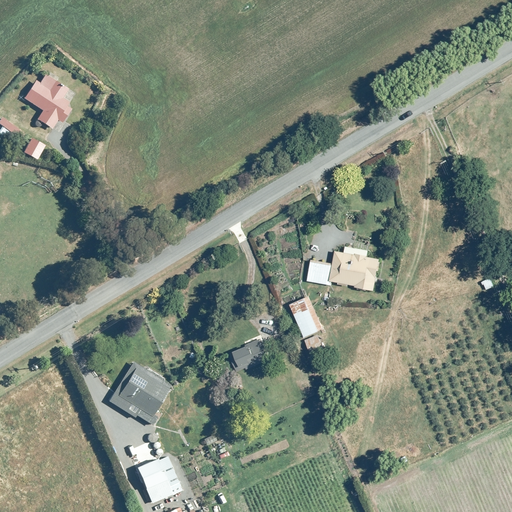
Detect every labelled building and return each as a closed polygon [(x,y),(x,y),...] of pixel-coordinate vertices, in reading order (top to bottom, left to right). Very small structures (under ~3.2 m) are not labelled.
[(65,107),(73,94),(55,82),(58,78),(47,71),(38,83),(35,81),(23,99),(41,112),(36,120),(50,130),(56,121),(60,123),(70,110),(65,107)] [(17,143),(23,134),(1,117),(0,117),(0,126),(1,127),(0,128),(0,151),(10,138),(17,143)] [(43,146),(29,139),(22,154),(36,161),(43,146)] [(337,283),(337,285),(348,287),(348,285),(354,286),(354,288),(373,291),(374,289),(379,259),(366,257),(368,250),(345,246),(344,253),(336,251),(334,265),(311,261),(307,281),(332,286),(333,282),(337,283)] [(289,304),(304,338),(311,352),(323,347),(317,332),(323,329),(308,296),(289,304)] [(268,360),(266,355),(270,353),(261,333),(255,336),(243,341),(245,345),(227,353),(235,370),(254,362),(256,366),(268,360)] [(171,384),(132,361),(108,401),(132,415),(133,413),(151,424),(156,415),(153,413),(171,384)] [(183,493),(168,458),(158,462),(157,461),(136,469),(151,506),(183,493)]
